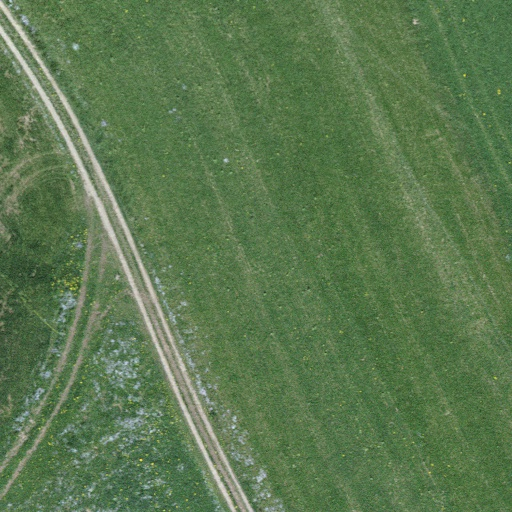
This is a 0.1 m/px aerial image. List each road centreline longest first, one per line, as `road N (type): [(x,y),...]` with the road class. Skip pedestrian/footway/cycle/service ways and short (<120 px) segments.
road 1 (track): [(0,20),(84,149),(242,511)]
road 2 (track): [(103,195),(86,311),(57,390),(0,481)]
